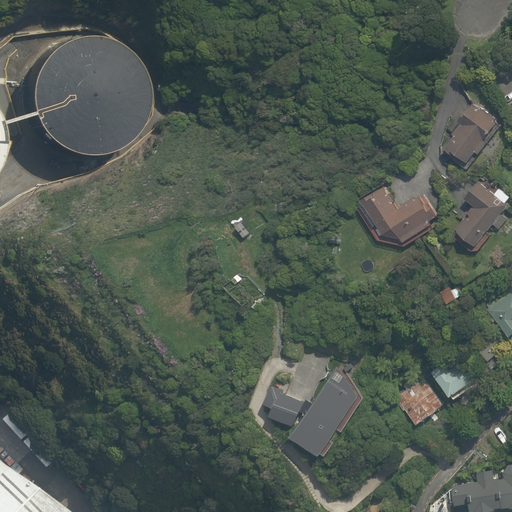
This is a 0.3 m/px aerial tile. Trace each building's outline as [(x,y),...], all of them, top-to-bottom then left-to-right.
[(136,69),(133,64),(126,54),(118,47),(106,40),(95,37),(83,35),(73,36),(61,39),(51,44),(41,51),(35,58),(29,68),(25,78),(22,91),(23,102),(25,112),(29,123),(35,132),(44,141),(55,148),(67,153),(79,155),(91,154),(102,151),(112,147),(122,140),(130,132),(136,121),(140,111),(142,97),(141,86),(139,76),(136,69)] [(502,123),(477,104),(463,123),(468,127),(453,149),(472,163),(502,123)] [(511,206),(482,183),(470,199),(481,207),(460,234),(479,249),(511,206)] [(380,243),(400,248),(439,224),(423,197),(401,210),(387,185),(364,199),(368,206),(361,210),(380,243)] [(442,293),(450,305),(467,294),(460,282),(450,288),(442,293)] [(511,294),(494,311),(511,331),(511,294)] [(500,356),(506,351),(494,335),(479,347),(496,367),(504,361),(500,356)] [(459,353),(436,372),(459,399),(481,381),(459,353)] [(307,416),(295,434),(324,454),(362,394),(340,364),(315,403),(308,398),(307,401),(284,392),(285,389),(274,385),(267,402),(276,406),(273,415),(296,424),(302,410),(306,412),(307,416)] [(408,411),(419,425),(444,407),(424,379),(397,398),(407,412),(408,411)] [(69,511),(5,465),(0,460),(0,511),(69,511)] [(497,511),(511,510),(511,468),(507,469),(508,479),(500,480),(499,473),(481,475),(481,483),(458,485),(460,505),(477,503),(478,511),(497,511)]
